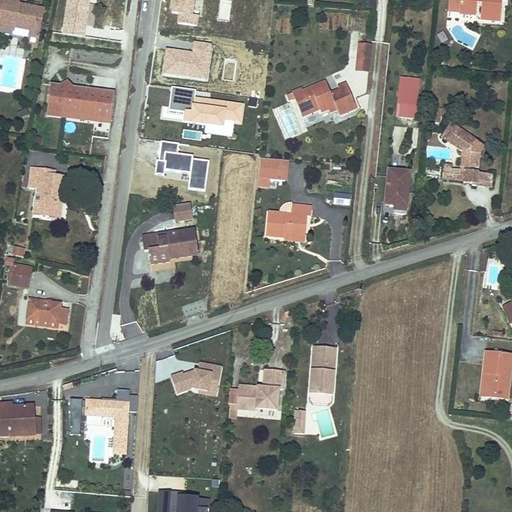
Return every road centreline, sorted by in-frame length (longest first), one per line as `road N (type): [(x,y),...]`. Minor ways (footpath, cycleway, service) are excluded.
road 1 (residential): [(106,357),(511,226)]
road 2 (residential): [(150,0),(102,340),(106,357)]
